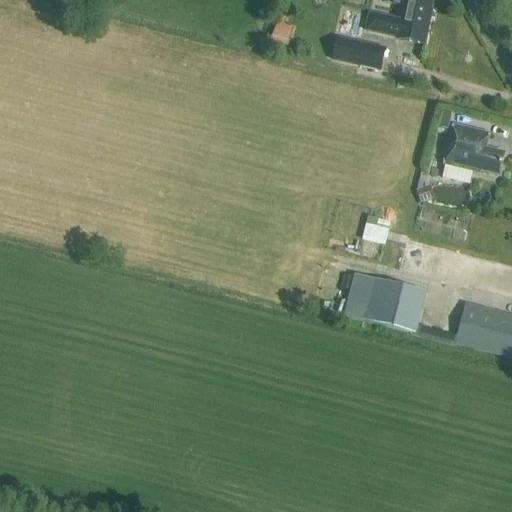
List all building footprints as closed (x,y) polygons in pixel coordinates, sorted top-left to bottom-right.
[(370,15),(367,32),(423,44),(430,12),(429,12),(431,0),(385,0),(388,1),(387,4),(402,7),(399,21),(370,15)] [(365,35),(370,12),(346,6),(341,30),(365,35)] [(274,32),(272,43),(288,47),(291,37),(274,32)] [(337,40),(333,62),(380,72),(385,50),(362,45),(361,51),(345,48),(347,42),(337,40)] [(439,129),(448,131),(452,115),(443,113),(439,129)] [(499,177),(504,155),(485,151),(489,136),(453,127),(444,166),(479,174),(480,172),(499,177)] [(473,218),(424,205),(418,227),(467,240),(473,218)] [(364,239),(387,246),(395,222),(371,215),(364,239)] [(414,335),(416,326),(418,327),(426,294),(354,276),(344,318),(414,335)] [(511,360),(511,317),(466,306),(455,346),(511,360)]
